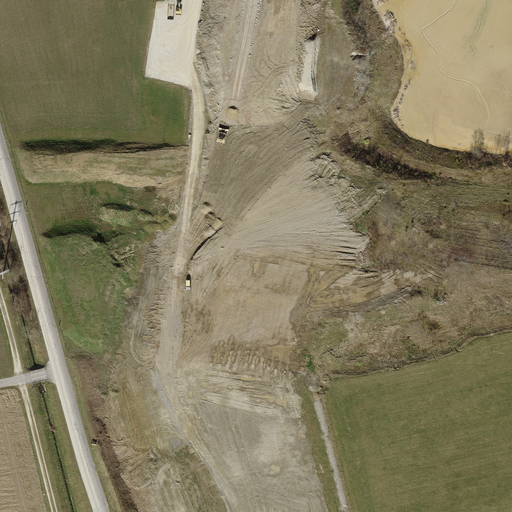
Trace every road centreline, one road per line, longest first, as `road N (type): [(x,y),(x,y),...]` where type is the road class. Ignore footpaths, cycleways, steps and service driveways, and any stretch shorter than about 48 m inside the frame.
road 1 (tertiary): [(0,148),(60,370)]
road 2 (track): [(55,511),(0,293)]
road 3 (tertiary): [(60,370),(102,511)]
